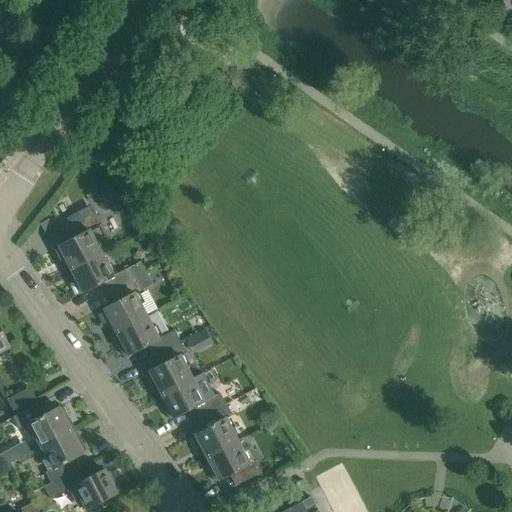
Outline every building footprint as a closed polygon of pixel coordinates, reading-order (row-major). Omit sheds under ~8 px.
[(69,241),(58,247),(58,248),(55,250),(61,262),(64,260),(70,271),(101,254),(113,248),(90,206),(66,219),(70,227),(63,230),(69,241)] [(56,234),(48,220),(40,224),(48,239),(56,234)] [(24,253),(42,239),(35,230),(17,244),(24,253)] [(101,254),(70,271),(75,281),(72,283),(78,294),(81,292),(82,293),(102,282),(108,293),(134,280),(130,271),(115,279),(101,254)] [(103,310),(100,312),(112,334),(146,316),(134,294),(140,290),(134,280),(108,293),(114,304),(103,310)] [(158,340),(146,316),(112,334),(124,357),(127,355),(127,356),(148,344),(154,356),(180,342),(174,331),(158,340)] [(0,352),(9,348),(0,331),(0,352)] [(148,372),(149,373),(145,375),(157,397),(191,379),(179,356),(185,353),(180,342),(154,356),(160,366),(148,372)] [(203,402),(191,379),(157,397),(169,420),(172,418),(194,407),(200,418),(225,405),(219,393),(203,402)] [(12,411),(35,399),(29,388),(6,400),(12,411)] [(59,409),(59,408),(44,415),(38,405),(13,418),(19,429),(27,425),(39,447),(74,429),(63,407),(59,409)] [(194,435),(194,436),(191,438),(203,460),(237,442),(225,419),(230,415),(225,405),(200,418),(205,428),(194,435)] [(74,429),(39,447),(51,470),(45,473),(50,484),(51,485),(76,471),(71,460),(83,454),(82,453),(86,451),(74,429)] [(237,442),(203,460),(215,482),(218,480),(218,481),(230,475),(236,486),(261,472),(255,461),(249,464),(237,442)] [(51,485),(50,484),(43,488),(49,499),(73,487),(86,510),(88,509),(89,511),(95,511),(107,506),(104,501),(116,494),(116,493),(119,492),(113,480),(110,482),(104,470),(82,482),(76,471),(51,485)] [(24,478),(29,496),(43,492),(39,474),(24,478)] [(311,498),(302,502),(305,509),(314,504),(311,498)] [(305,511),(301,503),(283,511),(305,511)]
